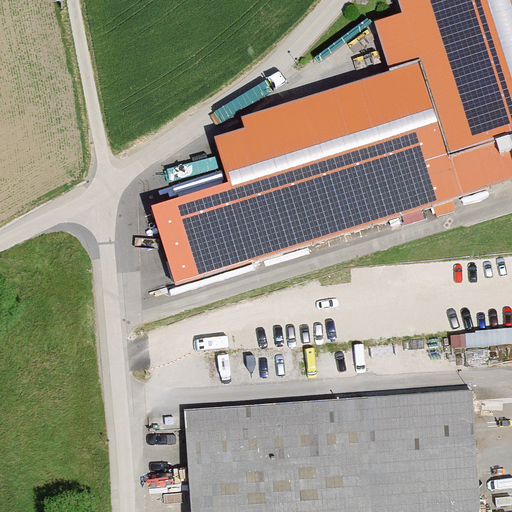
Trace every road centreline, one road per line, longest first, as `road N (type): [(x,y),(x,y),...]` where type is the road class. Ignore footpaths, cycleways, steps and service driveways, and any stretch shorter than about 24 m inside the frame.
road 1 (residential): [(103,190),(122,511)]
road 2 (residential): [(334,0),(255,83),(103,190)]
road 3 (track): [(72,0),(103,190)]
